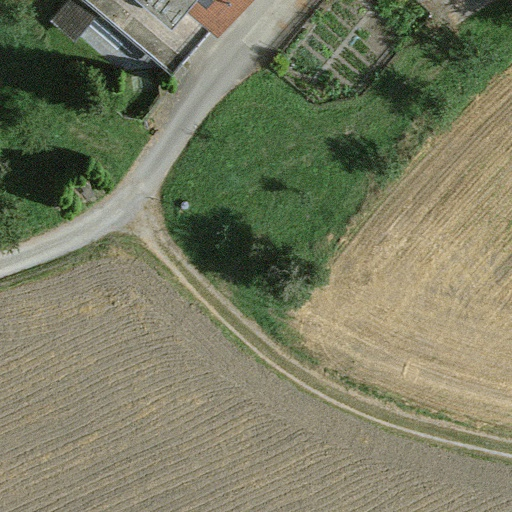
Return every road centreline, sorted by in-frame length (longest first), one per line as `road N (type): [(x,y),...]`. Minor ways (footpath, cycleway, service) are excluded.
road 1 (track): [(120,208),(212,305),(309,384),(418,431),(511,452)]
road 2 (track): [(120,208),(266,0)]
road 3 (track): [(0,263),(120,208)]
